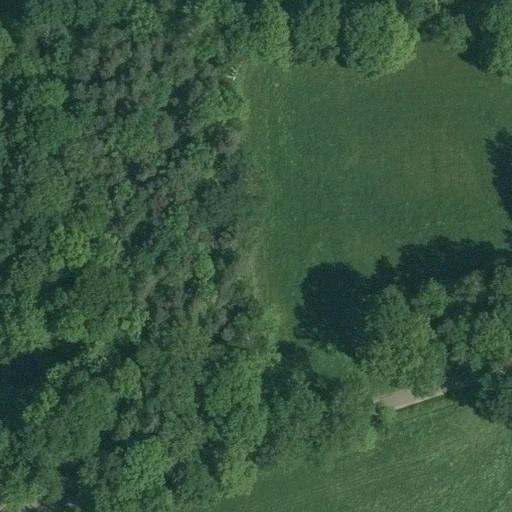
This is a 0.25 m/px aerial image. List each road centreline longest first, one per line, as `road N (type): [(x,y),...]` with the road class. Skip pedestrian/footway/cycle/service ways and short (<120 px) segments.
road 1 (unclassified): [(69,511),(511,367)]
road 2 (unclassified): [(0,277),(13,511)]
